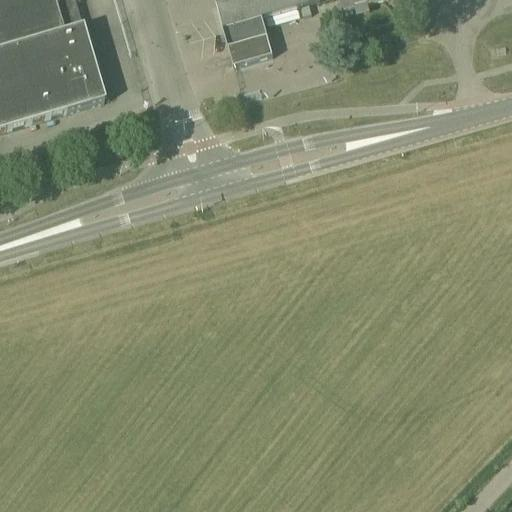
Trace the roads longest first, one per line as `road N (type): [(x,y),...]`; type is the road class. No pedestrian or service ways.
road 1 (secondary): [(197,190),(472,117)]
road 2 (secondary): [(0,251),(197,190)]
road 3 (unclassified): [(197,190),(149,0)]
